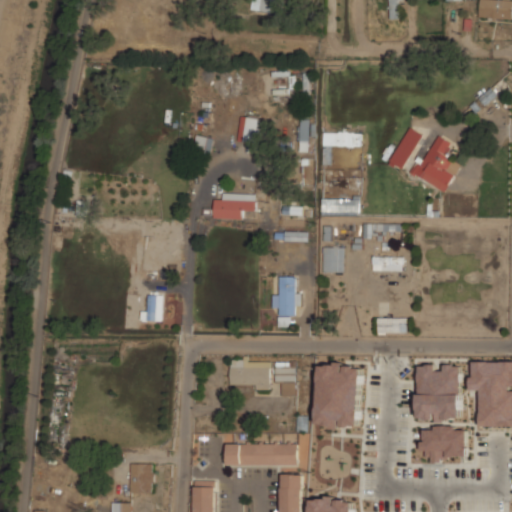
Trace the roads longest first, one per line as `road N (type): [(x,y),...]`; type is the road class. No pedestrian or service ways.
road 1 (residential): [(511,344),(191,347),(180,511)]
road 2 (residential): [(393,348),(387,482),(493,486),(500,440)]
